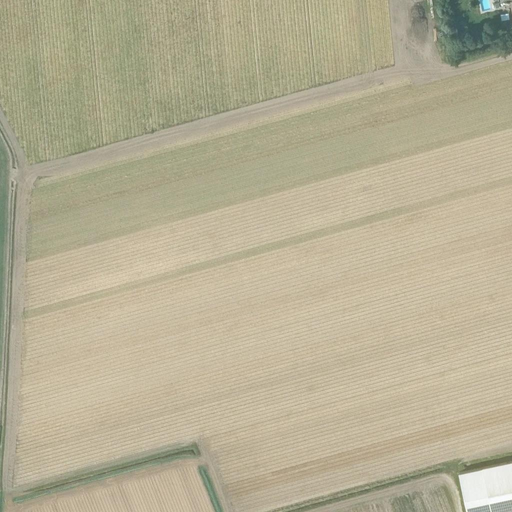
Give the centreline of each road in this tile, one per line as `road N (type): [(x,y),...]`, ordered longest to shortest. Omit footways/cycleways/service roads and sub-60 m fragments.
road 1 (track): [(23,178),(511,51)]
road 2 (track): [(0,114),(23,178),(3,511)]
